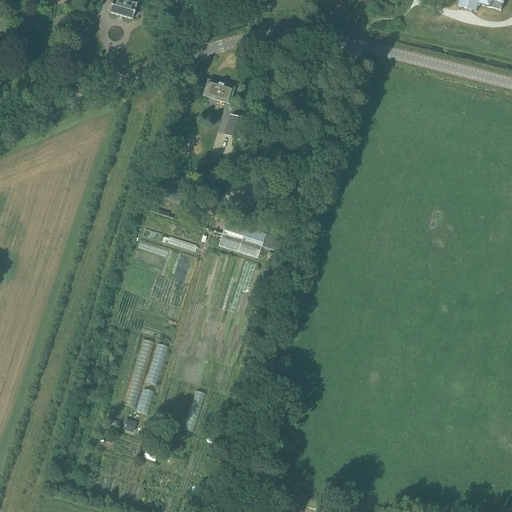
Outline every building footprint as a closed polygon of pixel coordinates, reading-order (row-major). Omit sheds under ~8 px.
[(113,0),(110,13),(131,20),(136,2),(138,3),(139,2),(140,2),(141,1),(141,0),(140,0),(113,0)] [(461,0),(459,7),(477,12),(479,5),(491,9),(501,11),(504,0),(461,0)] [(230,104),(234,88),(208,80),(203,96),(230,104)] [(239,140),(245,121),(231,117),(225,136),(239,140)] [(212,186),(218,172),(210,169),(205,184),(212,186)] [(164,176),(157,198),(185,206),(191,185),(164,176)] [(281,238),(226,222),(219,247),(258,259),(261,247),(277,252),(281,238)] [(163,237),(146,231),(144,237),(161,242),(163,237)] [(169,239),(164,237),(162,242),(195,253),(197,246),(170,237),(169,239)] [(137,424),(127,421),(124,430),(134,433),(137,424)]
